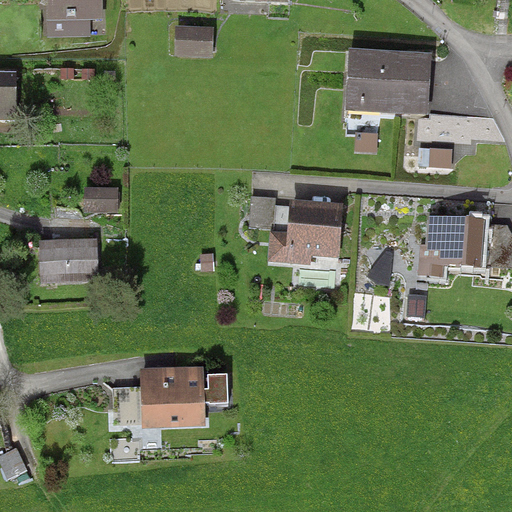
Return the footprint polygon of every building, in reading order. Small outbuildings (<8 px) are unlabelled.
[(46,0),(47,21),(65,21),(99,20),(98,0),(46,0)] [(177,35),(176,57),(207,58),(208,36),(177,35)] [(379,106),(379,113),(424,116),(427,71),(394,69),(395,61),(349,58),(347,104),(379,106)] [(0,121),(12,122),(12,82),(0,81),(0,121)] [(375,154),(375,139),(355,138),(354,153),(375,154)] [(448,171),(449,156),(429,154),(428,169),(448,171)] [(86,195),(86,213),(113,213),(113,195),(86,195)] [(287,254),(335,257),(338,215),(290,211),(287,254)] [(440,279),(441,266),(476,269),(480,228),(428,224),(426,251),(419,250),(417,277),(440,279)] [(48,284),(95,281),(93,248),(46,250),(48,284)] [(407,309),(406,319),(421,320),(422,310),(407,309)] [(206,381),(206,382),(164,383),(164,390),(140,391),(142,427),(202,425),(201,410),(226,409),(225,380),(206,381)] [(0,459),(0,465),(8,483),(24,476),(14,453),(0,459)]
